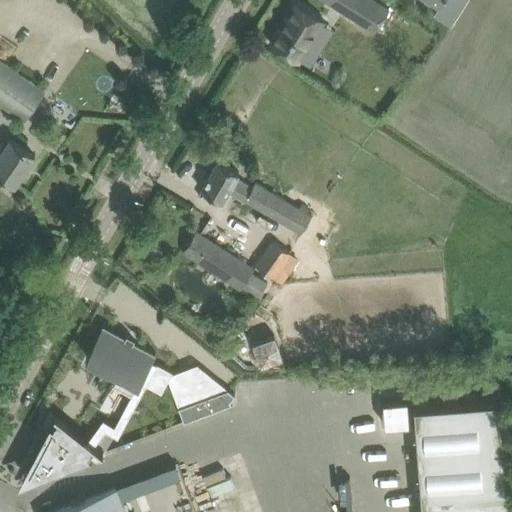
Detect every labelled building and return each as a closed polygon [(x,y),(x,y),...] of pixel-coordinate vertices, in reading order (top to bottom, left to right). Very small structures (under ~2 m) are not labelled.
[(376,0),(336,0),(335,3),(377,29),(390,8),(376,0)] [(299,60),(324,20),(295,1),(269,42),(299,60)] [(0,102),(23,119),(44,90),(0,59),(0,102)] [(0,173),(15,184),(35,155),(10,138),(4,146),(0,143),(0,173)] [(236,177),(239,172),(218,160),(201,189),(222,201),(228,190),(301,233),(312,214),(255,181),(252,186),(236,177)] [(253,268),(212,241),(196,230),(183,250),(199,261),(240,288),(242,285),(258,296),(267,282),(264,280),(265,279),(255,273),(252,271),(253,268)] [(253,262),(281,281),(298,257),(271,238),(253,262)] [(103,323),(86,355),(119,372),(113,383),(131,393),(120,415),(115,424),(103,418),(98,424),(88,438),(94,443),(97,438),(105,428),(118,435),(138,397),(145,383),(161,392),(172,371),(152,360),(156,352),(133,340),(135,337),(127,333),(125,335),(103,323)] [(253,342),(261,363),(282,356),(274,335),(253,342)] [(190,403),(229,388),(217,379),(181,392),(186,405),(190,403)] [(232,402),(230,400),(235,393),(229,388),(190,403),(195,416),(232,402)] [(407,398),(383,400),(385,424),(409,422),(407,398)] [(414,407),(422,511),(511,511),(496,401),(414,407)] [(50,422),(24,471),(30,479),(92,455),(88,452),(94,445),(101,451),(103,451),(94,443),(88,438),(55,412),(54,414),(58,417),(53,424),(50,422)] [(169,467),(135,476),(138,487),(172,478),(169,467)] [(46,511),(125,511),(116,486),(46,511)]
